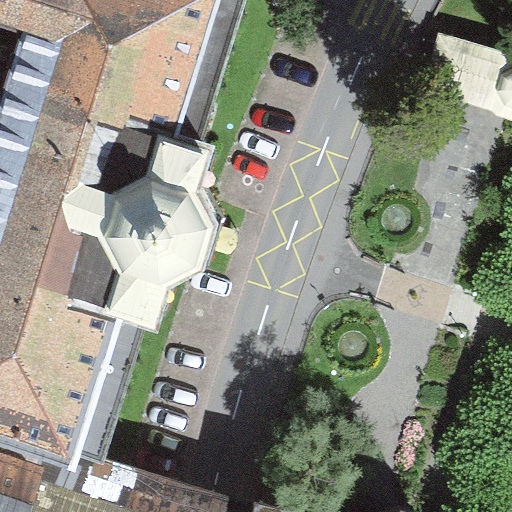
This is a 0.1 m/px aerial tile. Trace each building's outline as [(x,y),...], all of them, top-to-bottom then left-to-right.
[(0,419),(46,433),(72,440),(73,436),(117,282),(152,292),(163,254),(198,236),(210,192),(191,162),(204,117),(168,107),(198,0),(0,0),(0,7),(19,13),(0,78),(0,419)] [(511,50),(443,29),(426,83),(511,109),(511,50)] [(253,511),(259,490),(73,436),(72,440),(46,433),(41,450),(35,473),(184,511),(253,511)] [(41,450),(0,438),(0,511),(23,511),(35,473),(41,450)] [(423,511),(412,499),(396,496),(383,502),(377,511),(368,511),(259,490),(253,511),(423,511)]
